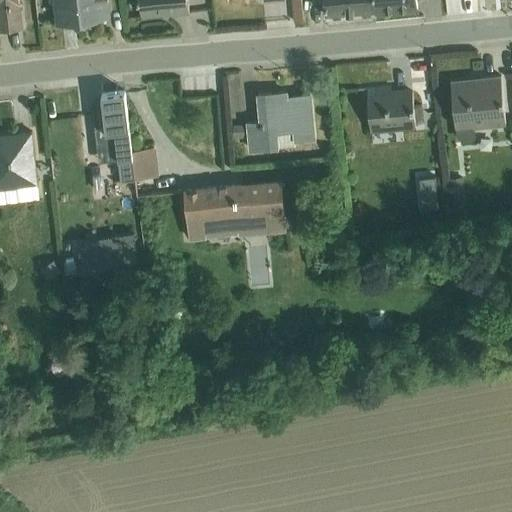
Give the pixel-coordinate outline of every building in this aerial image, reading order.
[(0,0),(0,28),(24,26),(20,0),(0,0)] [(54,0),(57,22),(81,19),(81,22),(85,21),(84,19),(111,15),(109,0),(54,0)] [(140,0),(143,17),(190,12),(188,0),(140,0)] [(292,0),(295,19),(306,18),(303,0),(292,0)] [(375,10),(374,0),(324,0),(326,14),(375,10)] [(374,0),(375,10),(375,12),(418,9),(417,0),(374,0)] [(474,124),(474,126),(507,123),(502,73),(451,78),(456,125),(474,124)] [(392,83),(368,86),(372,131),(417,126),(417,121),(425,120),(423,102),(415,104),(413,85),(392,87),(392,83)] [(260,119),(247,120),(249,148),(297,143),(297,138),(317,136),(312,91),(289,93),(288,88),(257,91),(260,119)] [(116,142),(118,158),(121,180),(136,179),(132,148),(125,90),(102,93),(103,100),(103,103),(95,104),(100,144),(116,142)] [(103,103),(103,100),(92,101),(99,161),(118,158),(116,142),(100,144),(95,104),(103,103)] [(474,124),(456,125),(457,137),(475,135),(474,126),(474,124)] [(32,131),(0,133),(0,201),(39,197),(32,131)] [(132,148),(136,179),(160,175),(156,146),(132,148)] [(464,175),(449,177),(451,206),(453,207),(454,213),(468,212),(464,175)] [(190,184),(185,185),(190,237),(205,236),(205,238),(208,237),(209,239),(211,241),(214,243),(218,244),(225,243),(230,243),(234,241),(237,238),(239,234),(251,234),(251,232),(288,229),(282,176),(198,184),(198,186),(190,187),(190,184)] [(434,193),(418,195),(419,207),(436,204),(434,193)] [(135,231),(78,239),(82,269),(140,261),(135,231)] [(54,258),(41,267),(49,278),(62,269),(54,258)] [(182,393),(162,396),(163,411),(182,407),(182,393)]
